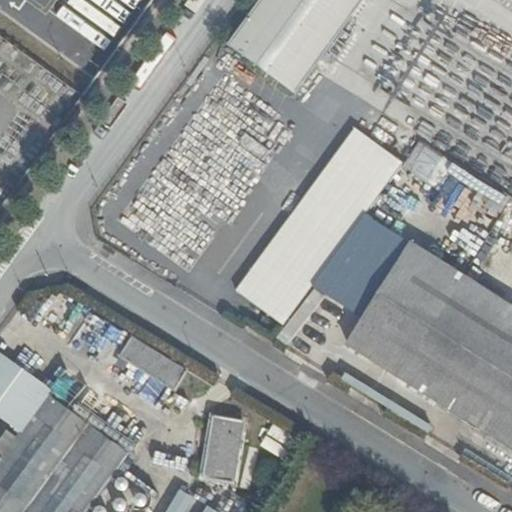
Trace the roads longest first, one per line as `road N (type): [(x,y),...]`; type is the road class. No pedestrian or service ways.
road 1 (unclassified): [(40,235),(474,511)]
road 2 (unclassified): [(210,0),(40,235)]
